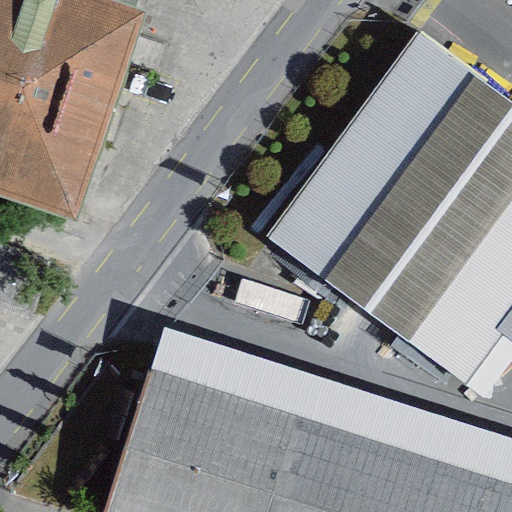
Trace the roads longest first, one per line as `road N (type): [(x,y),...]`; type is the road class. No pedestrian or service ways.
road 1 (residential): [(0,417),(327,0)]
road 2 (unknown): [(357,370),(130,251)]
